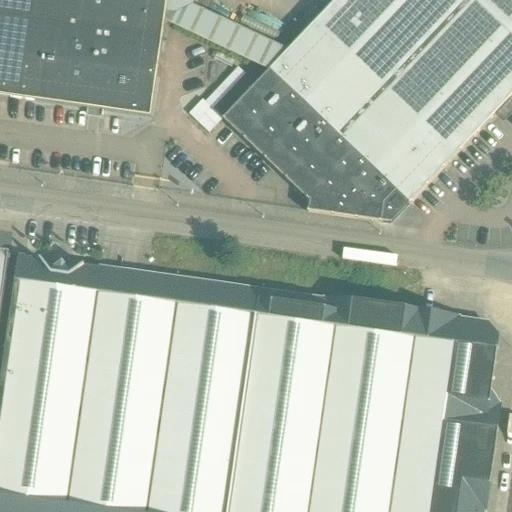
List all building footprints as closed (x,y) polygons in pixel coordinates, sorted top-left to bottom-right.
[(418,167),(433,181),(511,97),(511,0),(336,0),(287,51),(193,7),(194,0),(0,0),(0,96),(150,118),(164,21),(269,71),(222,120),(309,202),(307,213),(381,224),(384,206),(384,205),(383,204),(395,193),(418,167)] [(212,110),(222,120),(256,85),(246,75),(212,110)] [(409,206),(433,181),(418,167),(395,193),(409,206)] [(196,511),(204,458),(234,462),(258,291),(99,269),(98,271),(83,268),(84,268),(83,266),(68,277),(51,274),(40,260),(39,261),(39,262),(24,260),(24,258),(23,258),(0,416),(0,511),(196,511)] [(204,458),(196,511),(483,511),(499,407),(498,407),(488,393),(496,338),(486,324),(258,291),(234,462),(204,458)]
